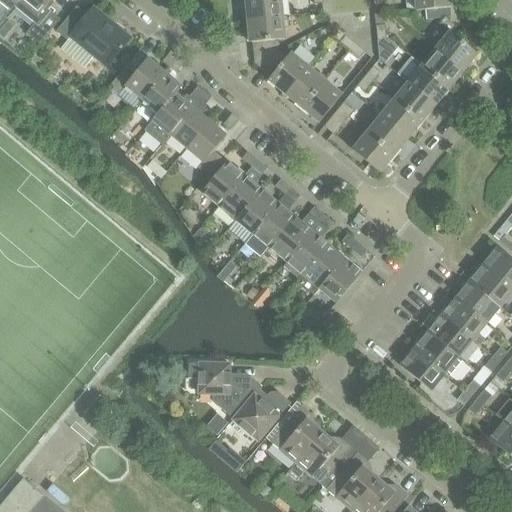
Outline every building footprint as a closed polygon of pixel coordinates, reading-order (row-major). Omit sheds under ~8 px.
[(0,0),(0,5),(9,13),(13,8),(19,0),(0,0)] [(19,0),(13,8),(34,25),(26,34),(40,45),(60,20),(45,7),(50,0),(19,0)] [(244,0),(247,21),(283,17),(280,0),(244,0)] [(451,8),(450,0),(414,0),(416,11),(451,8)] [(56,32),(67,41),(61,49),(85,68),(94,57),(107,67),(128,41),(106,24),(109,21),(93,8),(87,16),(77,7),(56,32)] [(374,15),(376,39),(385,38),(383,14),(374,15)] [(285,40),(283,17),(247,21),(249,43),(252,43),(254,64),(280,51),(279,40),(285,40)] [(439,24),(448,32),(454,25),(445,17),(439,24)] [(448,32),(434,50),(462,72),(476,55),(448,32)] [(339,43),(350,52),(355,45),(344,36),(339,43)] [(387,51),(385,38),(376,39),(378,52),(387,51)] [(364,53),(355,45),(350,52),(358,59),(364,53)] [(434,50),(421,66),(449,89),(462,72),(434,50)] [(288,57),(280,51),(254,64),(271,78),(268,81),(285,95),(308,68),(291,54),(288,57)] [(177,58),(170,52),(162,62),(169,68),(177,58)] [(177,58),(169,68),(175,73),(183,64),(177,58)] [(125,87),(142,101),(164,73),(147,59),(135,75),(126,67),(111,85),(121,93),(125,87)] [(421,66),(407,83),(435,106),(449,89),(421,66)] [(373,67),(365,77),(372,83),(380,73),(373,67)] [(182,87),(171,79),(175,73),(169,68),(164,73),(142,101),(137,107),(138,113),(147,121),(152,122),(175,95),(182,87)] [(285,95),(302,109),(325,82),(308,68),(285,95)] [(364,92),(372,83),(365,77),(357,87),(364,92)] [(342,96),(325,82),(302,109),(319,123),(342,96)] [(407,83),(393,100),(421,122),(435,106),(407,83)] [(198,87),(191,96),(197,101),(204,93),(198,87)] [(204,93),(197,101),(204,107),(211,98),(204,93)] [(185,103),(175,95),(152,122),(144,132),(161,146),(169,136),(197,101),(191,96),(185,103)] [(393,100),(380,117),(408,139),(421,122),(393,100)] [(169,136),(186,149),(208,122),(198,114),(204,107),(197,101),(169,136)] [(343,103),(336,112),(346,120),(353,111),(343,103)] [(334,135),(346,120),(336,112),(324,127),(334,135)] [(230,131),(238,121),(231,115),(223,125),(230,131)] [(380,117),(365,135),(392,158),(408,139),(380,117)] [(225,136),(208,122),(186,149),(203,163),(198,169),(207,177),(222,159),(213,152),(225,136)] [(380,173),(392,158),(365,135),(352,150),(380,173)] [(242,160),(251,168),(257,161),(247,153),(242,160)] [(261,190),(254,184),(267,169),(257,161),(251,168),(244,176),(219,207),(213,215),(229,228),(235,221),(261,190)] [(201,193),(219,207),(244,176),(227,162),(201,193)] [(275,187),(285,195),(290,188),(281,180),(275,187)] [(300,196),(290,188),(285,195),(294,203),(300,196)] [(278,204),(261,190),(235,221),(252,235),(278,204)] [(294,218),(278,204),(252,235),(269,249),(294,218)] [(308,214),(318,223),(324,216),(313,208),(308,214)] [(333,224),(324,216),(318,223),(328,230),(333,224)] [(311,231),(294,218),(269,249),(285,262),(311,231)] [(200,230),(194,237),(197,242),(205,236),(200,230)] [(311,231),(285,262),(282,267),(296,279),(300,274),(302,276),(328,245),(311,231)] [(342,242),(352,250),(357,243),(347,235),(342,242)] [(499,242),(511,252),(511,242),(504,236),(499,242)] [(366,251),(357,243),(352,250),(361,258),(366,251)] [(328,245),(302,276),(297,282),(298,283),(301,289),(307,293),(313,295),(314,296),(319,290),(344,259),(328,245)] [(511,260),(497,248),(482,266),(511,290),(511,260)] [(362,273),(344,259),(319,290),(336,304),(362,273)] [(500,308),(511,293),(511,290),(482,266),(469,282),(500,308)] [(221,273),(217,278),(223,283),(225,281),(225,277),(221,273)] [(486,325),(500,308),(469,282),(455,299),(486,325)] [(252,302),(251,303),(258,309),(271,293),(264,288),(258,294),(254,299),(252,302)] [(252,289),(246,297),(252,302),(254,299),(258,294),(252,289)] [(472,341),(486,325),(455,299),(441,316),(472,341)] [(277,310),(269,318),(274,322),(281,314),(277,310)] [(459,358),(472,341),(441,316),(427,332),(459,358)] [(445,375),(459,358),(427,332),(414,349),(445,375)] [(501,348),(492,358),(499,363),(507,353),(501,348)] [(431,392),(445,375),(414,349),(400,366),(431,392)] [(491,373),(499,363),(492,358),(485,367),(491,373)] [(212,402),(233,420),(259,390),(260,390),(262,388),(251,378),(248,381),(229,380),(230,365),(199,364),(199,365),(188,364),(188,379),(199,379),(199,395),(212,395),(212,402)] [(503,383),(511,373),(504,367),(496,377),(503,383)] [(479,387),(473,382),(465,391),(472,396),(479,387)] [(274,402),(260,390),(259,390),(233,420),(232,421),(258,442),(290,404),(280,395),(274,402)] [(463,406),(472,396),(465,391),(457,400),(463,406)] [(484,391),(476,400),(483,406),(491,397),(484,391)] [(475,416),(483,406),(476,400),(468,410),(475,416)] [(511,401),(509,400),(496,416),(503,422),(511,429),(511,401)] [(270,443),(296,465),(322,433),(307,421),(312,416),(301,406),(270,443)] [(511,458),(511,429),(503,422),(489,440),(511,458)] [(337,446),(322,433),(296,465),(287,475),(296,482),(305,472),(321,486),(352,449),(341,440),(337,446)] [(326,490),(352,511),(378,481),(363,468),(368,463),(357,454),(326,490)] [(23,480),(0,506),(0,511),(60,511),(43,497),(23,480)] [(393,493),(378,481),(352,511),(351,511),(394,511),(408,496),(397,487),(393,493)] [(52,485),(46,492),(64,508),(71,500),(52,485)] [(259,493),(259,494),(266,499),(272,492),(265,486),(259,493)]
